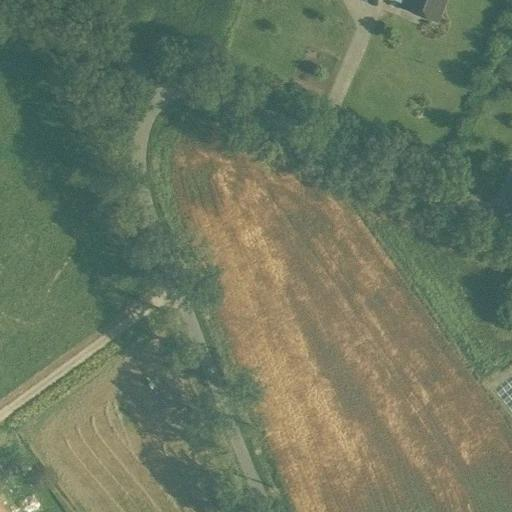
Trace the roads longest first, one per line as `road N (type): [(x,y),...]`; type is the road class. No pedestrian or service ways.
road 1 (unclassified): [(264,511),(139,179),(144,68)]
road 2 (unclassified): [(144,68),(511,222)]
road 3 (unclassified): [(144,68),(0,6)]
